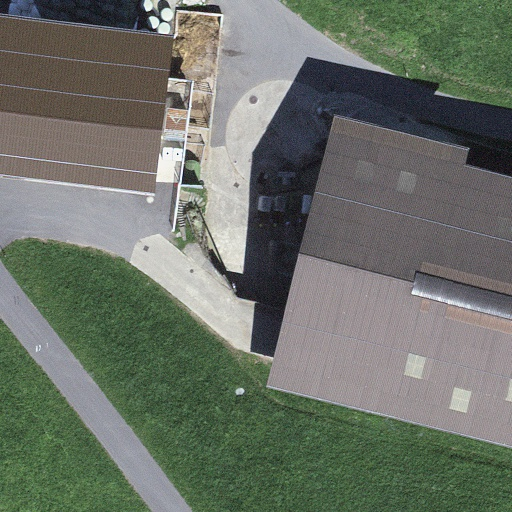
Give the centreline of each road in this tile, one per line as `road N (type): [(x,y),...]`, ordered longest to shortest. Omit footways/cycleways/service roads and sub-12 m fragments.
road 1 (track): [(511,133),(355,80),(252,0)]
road 2 (track): [(0,282),(176,511)]
